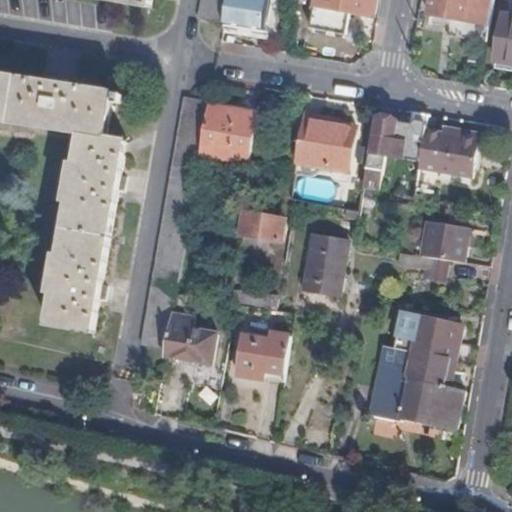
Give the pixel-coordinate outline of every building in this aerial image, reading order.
[(109,0),(109,4),(153,12),(154,0),(109,0)] [(204,0),(201,21),(225,25),(229,0),(204,0)] [(231,0),(230,0),(225,30),(264,37),(269,7),(231,0)] [(381,21),(384,1),(374,0),(298,0),(298,2),(324,7),(320,35),(345,39),(348,17),(381,21)] [(470,22),(492,25),(496,0),(433,0),(430,19),(469,26),(470,22)] [(511,20),(506,19),(498,66),(511,68),(511,20)] [(0,124),(86,138),(80,170),(76,170),(70,206),(74,206),(64,261),(61,260),(54,296),(58,297),(52,328),(97,335),(103,302),(107,303),(110,290),(105,289),(122,193),(126,194),(128,181),(124,180),(130,145),(110,142),(118,97),(68,89),(68,84),(56,82),(55,87),(0,77),(0,124)] [(144,347),(170,352),(175,319),(211,103),(185,99),(144,347)] [(205,154),(253,163),(261,115),(213,107),(205,154)] [(373,156),(371,155),(369,171),(381,173),(385,174),(387,159),(423,165),(429,130),(431,119),(416,117),(415,127),(379,121),(373,156)] [(360,128),(306,119),(299,162),(353,171),(360,128)] [(447,127),(447,133),(483,139),(485,134),(447,127)] [(447,133),(429,130),(423,165),(422,171),(477,179),(483,139),(447,133)] [(381,173),(369,171),(363,200),(376,203),(381,173)] [(438,213),(451,215),(452,206),(439,204),(438,213)] [(246,241),(285,245),(287,225),(248,220),(246,241)] [(433,225),(428,259),(470,267),(475,232),(433,225)] [(342,300),(351,245),(317,239),(309,294),(342,300)] [(451,265),(404,258),(403,267),(427,272),(426,280),(448,284),(451,265)] [(452,392),(458,366),(466,329),(428,321),(428,322),(407,318),(399,351),(388,348),(373,416),(405,424),(406,422),(459,434),(468,396),(452,392)] [(170,352),(169,357),(214,367),(220,337),(195,333),(197,323),(175,319),(170,352)] [(271,375),(288,378),(294,340),(274,338),(273,344),(248,340),(241,379),(269,384),(271,375)]
